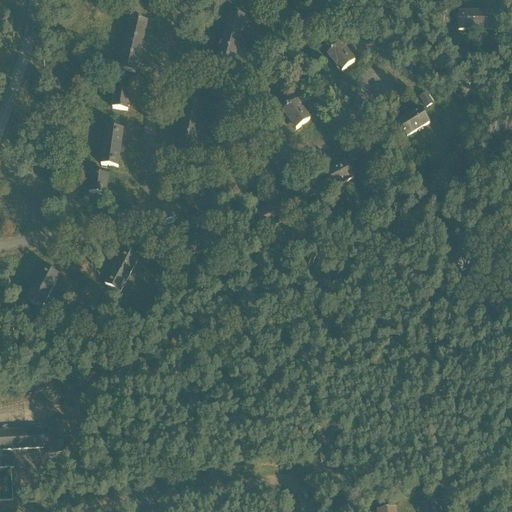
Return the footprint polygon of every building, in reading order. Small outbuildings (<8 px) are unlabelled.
[(458,31),(477,31),(477,14),(459,14),(458,31)] [(496,14),(477,14),(477,31),(496,31),(496,14)] [(231,15),(226,32),(241,36),(246,19),(231,15)] [(130,18),(121,64),(138,68),(148,22),(130,18)] [(339,34),(346,44),(352,39),(344,30),(339,34)] [(226,32),(222,48),(236,52),(241,36),(226,32)] [(327,57),(342,74),(355,63),(340,46),(333,53),(332,52),(330,53),(331,54),(327,57)] [(232,69),(236,52),(222,48),(217,65),(232,69)] [(296,91),(303,101),(309,97),(302,87),(296,91)] [(129,110),(130,90),(113,89),(112,109),(129,110)] [(420,98),(426,109),(433,104),(426,94),(420,98)] [(196,147),(203,102),(185,99),(178,144),(196,147)] [(283,113),(296,131),(310,122),(297,103),(289,109),(288,108),(286,110),(286,111),(283,113)] [(398,124),(408,138),(417,132),(419,133),(423,131),(423,128),(429,125),(420,110),(398,124)] [(120,168),(123,128),(106,127),(102,166),(120,168)] [(346,152),(352,163),(358,160),(352,149),(346,152)] [(326,175),(334,190),(353,179),(346,164),(326,175)] [(108,195),(109,175),(90,174),(89,194),(108,195)] [(279,194),(285,206),(291,203),(286,191),(279,194)] [(258,215),(265,231),(286,222),(279,206),(258,215)] [(206,223),(210,235),(217,233),(213,221),(206,223)] [(182,242),(188,258),(209,251),(203,235),(182,242)] [(123,293),(138,258),(120,250),(105,286),(123,293)] [(42,310),(60,276),(43,267),(25,302),(42,310)] [(71,453),(70,421),(46,422),(48,454),(71,453)] [(0,449),(44,448),(43,428),(0,428),(0,500),(12,500),(12,487),(1,488),(0,469),(0,468),(15,468),(14,459),(0,459),(0,449)] [(317,438),(321,464),(327,463),(330,462),(336,461),(332,435),(317,438)] [(442,511),(441,500),(421,503),(422,511),(442,511)]
